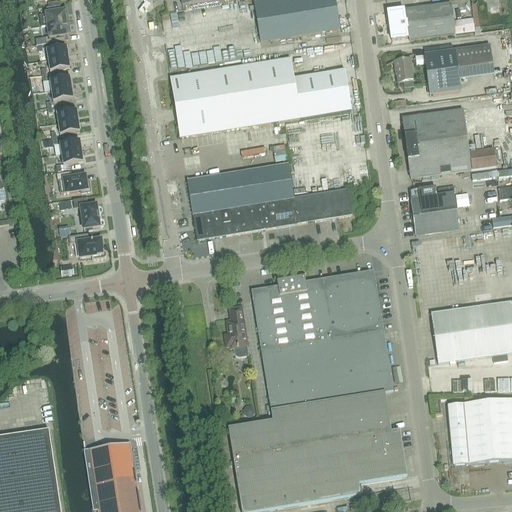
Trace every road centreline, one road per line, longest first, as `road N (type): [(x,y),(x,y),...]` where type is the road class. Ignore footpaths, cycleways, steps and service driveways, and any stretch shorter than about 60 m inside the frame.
road 1 (tertiary): [(125,281),(83,0)]
road 2 (unclassified): [(130,0),(173,272)]
road 3 (unclassified): [(435,505),(392,241)]
road 4 (unclassified): [(392,241),(356,0)]
road 5 (tertiary): [(161,511),(125,281)]
road 6 (unclassified): [(173,272),(392,241)]
road 7 (residential): [(0,302),(125,281)]
